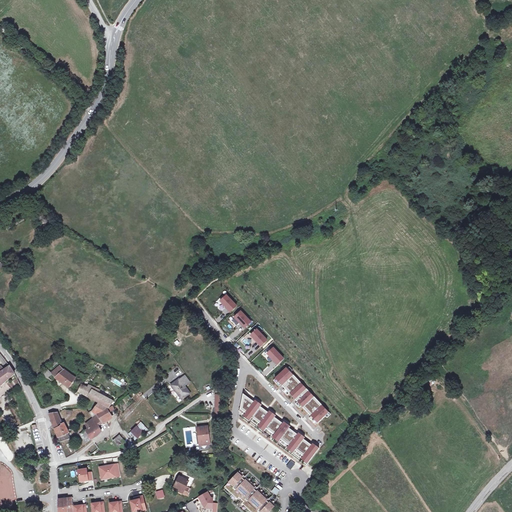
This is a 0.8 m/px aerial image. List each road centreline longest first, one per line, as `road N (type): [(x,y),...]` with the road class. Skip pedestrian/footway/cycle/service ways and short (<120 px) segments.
road 1 (tertiary): [(113,41),(98,102),(48,172),(0,204)]
road 2 (unclassified): [(54,495),(37,412),(0,347)]
road 3 (residential): [(291,474),(235,431),(239,377),(249,367)]
road 4 (track): [(0,25),(91,112)]
